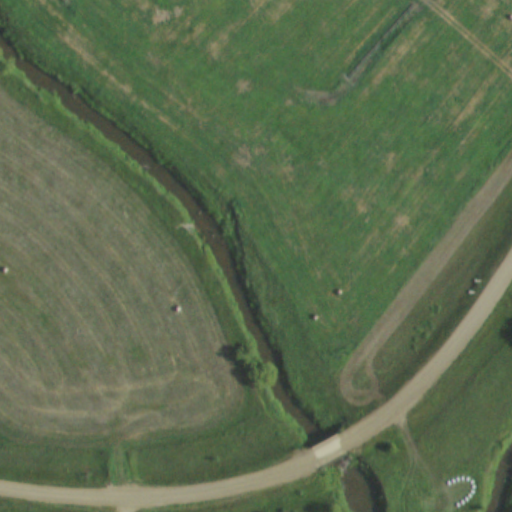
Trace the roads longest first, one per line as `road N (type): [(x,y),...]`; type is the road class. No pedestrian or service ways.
road 1 (residential): [(0,491),(71,502),(168,502),(318,460)]
road 2 (residential): [(343,446),(424,379),(511,259)]
